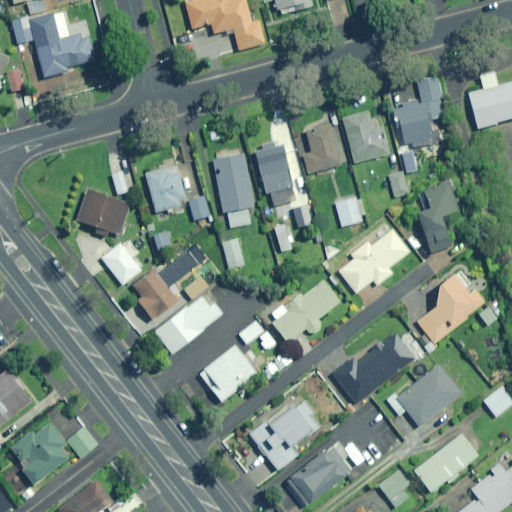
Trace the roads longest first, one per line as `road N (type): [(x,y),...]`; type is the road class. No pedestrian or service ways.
road 1 (residential): [(422,275),(177,461)]
road 2 (secondary): [(0,234),(177,461)]
road 3 (residential): [(158,106),(377,48)]
road 4 (residential): [(0,151),(158,106)]
road 5 (residential): [(377,48),(511,12)]
